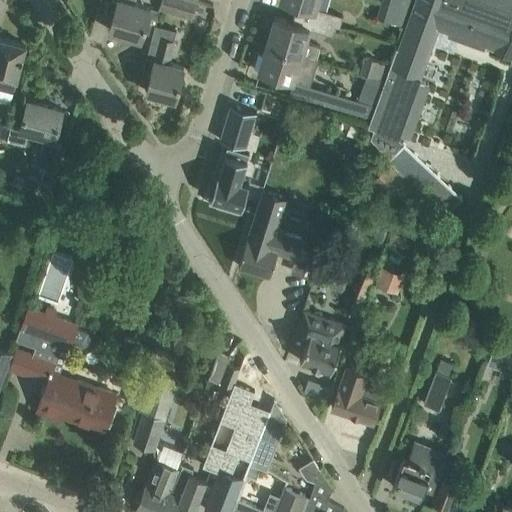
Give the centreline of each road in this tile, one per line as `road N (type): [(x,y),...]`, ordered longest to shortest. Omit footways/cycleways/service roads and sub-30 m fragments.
road 1 (residential): [(370,483),(511,112)]
road 2 (residential): [(365,511),(151,180)]
road 3 (residential): [(151,180),(36,0)]
road 4 (residential): [(151,180),(193,146),(237,0)]
